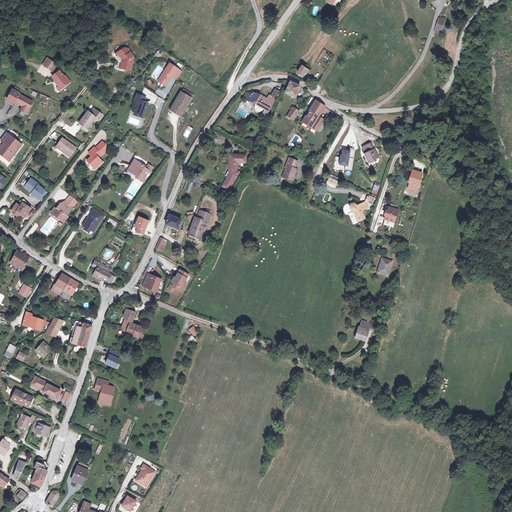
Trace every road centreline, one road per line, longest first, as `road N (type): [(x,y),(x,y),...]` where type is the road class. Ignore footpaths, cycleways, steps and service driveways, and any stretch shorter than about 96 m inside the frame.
road 1 (unclassified): [(119,293),(232,91)]
road 2 (unclassified): [(38,503),(105,308),(119,293)]
road 3 (track): [(328,374),(266,342),(119,293)]
road 4 (unclassified): [(495,0),(471,18),(448,83),(429,99),(378,109),(333,103)]
road 5 (track): [(511,476),(463,424),(358,387)]
road 6 (residential): [(119,293),(26,251),(0,224)]
road 7 (track): [(401,141),(511,194)]
